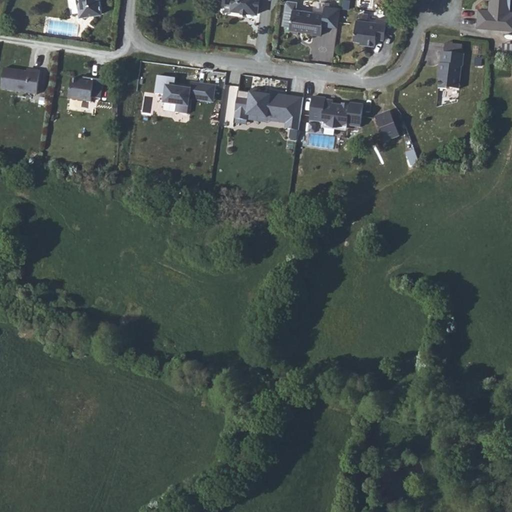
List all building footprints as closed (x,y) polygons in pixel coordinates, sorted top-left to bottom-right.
[(78,0),(80,17),(102,14),(100,0),(78,0)] [(232,0),(231,11),(258,14),(259,0),(232,0)] [(478,27),(511,29),(511,12),(509,12),(510,0),(492,0),(492,1),(490,1),(490,11),(479,10),(478,27)] [(291,27),(290,30),(311,33),(311,34),(321,36),(322,26),(338,28),(340,8),(325,6),(324,13),(296,10),(297,2),(288,1),(286,2),(282,26),(291,27)] [(354,41),(361,41),(365,42),(365,45),(375,46),(376,39),(384,40),(387,20),(378,18),(378,23),(357,20),(354,41)] [(442,53),(459,55),(460,45),(443,44),(442,53)] [(461,55),(459,55),(442,53),(441,53),(440,61),(436,61),(435,73),(438,74),(437,88),(444,90),(447,87),(456,89),(458,68),(461,68),(461,55)] [(1,89),(37,94),(40,71),(31,69),(30,72),(4,68),(1,89)] [(69,99),(91,102),(92,97),(101,99),(104,80),(84,77),(83,80),(72,79),(69,99)] [(215,103),(217,87),(192,82),(190,89),(176,87),(178,80),(158,77),(156,94),(166,96),(165,112),(190,114),(192,100),(215,103)] [(238,105),(235,123),(249,125),(249,121),(287,125),(286,131),(300,132),(305,97),(253,90),(249,107),(238,105)] [(334,98),(314,96),(310,121),(330,124),(329,128),(340,129),(340,125),(361,128),(364,104),(351,102),(350,104),(334,102),(334,98)] [(378,113),(385,141),(400,137),(393,110),(378,113)]
